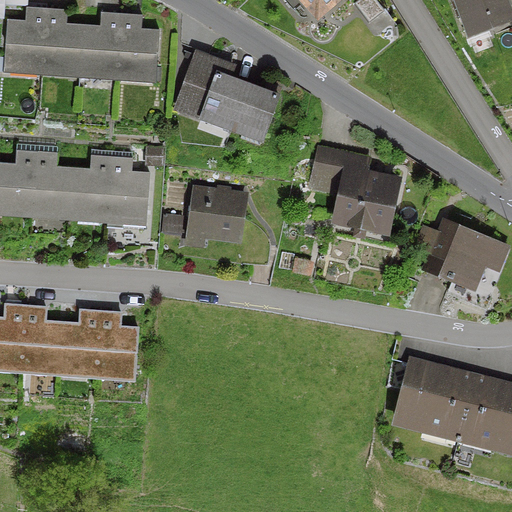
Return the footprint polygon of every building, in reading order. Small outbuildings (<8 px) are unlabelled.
[(299,0),(315,17),(334,0),(299,0)] [(367,22),(381,11),(372,0),(357,0),(353,4),(367,22)] [(457,0),(469,30),(505,17),(502,7),(507,5),(505,0),(457,0)] [(23,22),(5,20),(1,65),(40,68),(44,9),(24,8),(23,22)] [(64,24),(65,11),(44,9),(40,68),(77,71),(80,25),(64,24)] [(98,13),(97,27),(80,25),(77,71),(115,73),(119,14),(98,13)] [(138,29),(139,16),(119,14),(115,73),(153,76),(156,31),(138,29)] [(193,56),(190,64),(188,108),(231,124),(245,86),(215,75),(219,65),(193,56)] [(262,135),(276,97),(245,86),(231,124),(262,135)] [(312,176),(341,183),(333,221),(384,232),(394,184),(363,177),(367,160),(318,150),(312,176)] [(13,164),(0,163),(0,208),(30,211),(34,152),(13,151),(13,164)] [(53,167),(54,154),(34,152),(30,211),(67,214),(70,169),(53,167)] [(88,156),(87,170),(70,169),(67,214),(105,216),(109,158),(88,156)] [(128,173),(129,159),(109,158),(105,216),(143,219),(146,174),(128,173)] [(243,198),(192,191),(186,232),(237,239),(243,198)] [(490,242),(441,222),(422,269),(471,288),(490,242)] [(0,363),(19,365),(23,306),(2,305),(1,319),(0,318),(0,363)] [(19,365),(56,368),(60,323),(42,322),(44,308),(23,306),(19,365)] [(56,368),(94,371),(98,312),(78,311),(77,324),(60,323),(56,368)] [(118,313),(98,312),(94,371),(132,374),(135,328),(117,327),(118,313)] [(465,378),(459,400),(402,386),(393,421),(422,428),(423,423),(444,429),(443,434),(455,437),(454,442),(457,443),(458,438),(471,441),(472,436),(493,441),(491,446),(511,451),(511,413),(472,403),(478,381),(465,378)]
